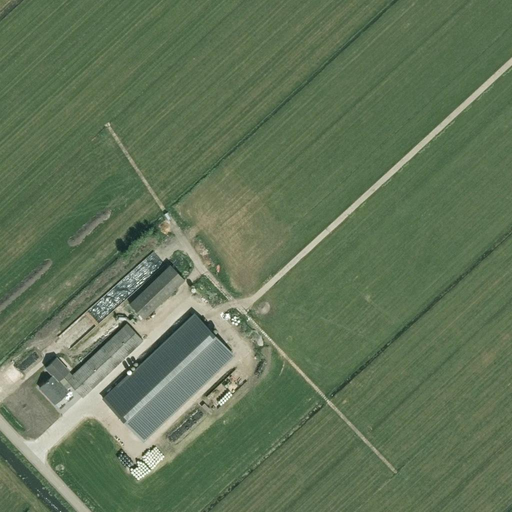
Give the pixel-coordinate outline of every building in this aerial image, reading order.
[(168,239),(162,244),(165,248),(171,243),(168,239)] [(157,249),(112,294),(119,301),(164,256),(157,249)] [(170,264),(129,304),(143,319),(184,280),(170,264)] [(194,313),(104,399),(142,439),(232,354),(194,313)] [(67,390),(71,386),(82,398),(143,340),(126,323),(72,374),(69,372),(70,371),(56,357),(44,368),(51,376),(39,388),(54,404),(67,391),(67,390)] [(210,393),(217,401),(224,396),(217,388),(210,393)]
